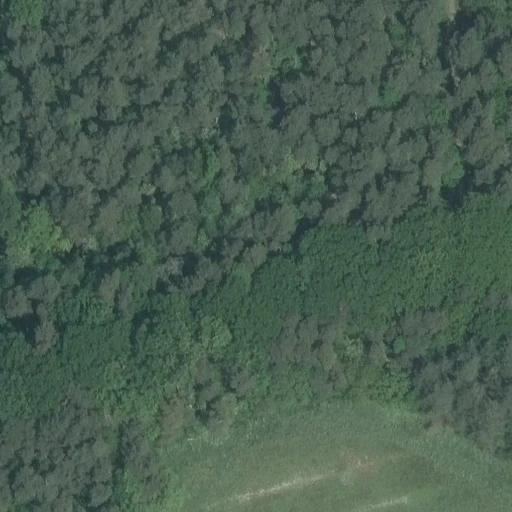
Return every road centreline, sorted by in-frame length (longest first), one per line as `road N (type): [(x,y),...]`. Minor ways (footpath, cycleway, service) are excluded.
road 1 (track): [(0,398),(511,242)]
road 2 (track): [(440,263),(450,190),(444,0)]
